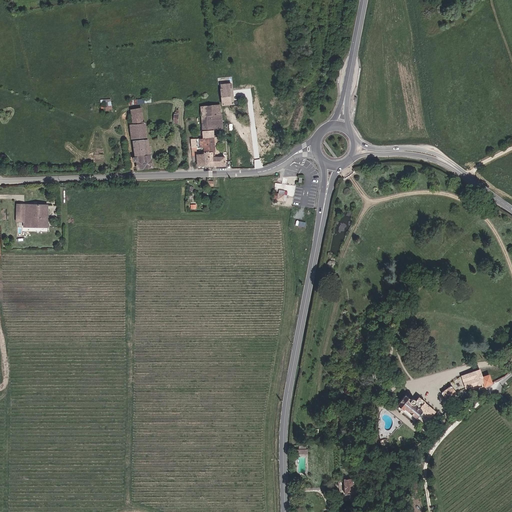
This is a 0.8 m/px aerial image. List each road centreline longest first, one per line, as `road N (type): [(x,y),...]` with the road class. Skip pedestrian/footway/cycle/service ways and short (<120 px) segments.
road 1 (primary): [(324,204),(288,392),(285,511)]
road 2 (unclassified): [(0,181),(261,171),(287,159)]
